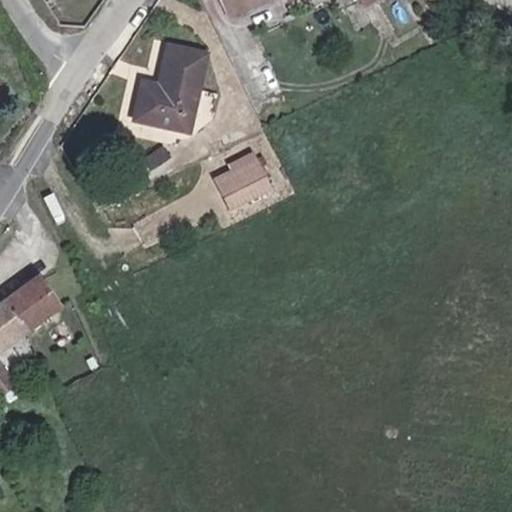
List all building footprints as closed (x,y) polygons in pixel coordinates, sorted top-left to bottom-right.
[(200,48),(163,38),(153,72),(144,72),(132,112),(177,124),(200,48)] [(241,156),(243,163),(266,151),(263,145),(241,156)] [(266,151),(243,163),(224,172),(239,201),(280,180),(266,151)] [(18,305),(0,316),(0,350),(1,352),(65,309),(47,285),(18,305)] [(0,388),(18,377),(1,352),(0,352),(0,388)]
